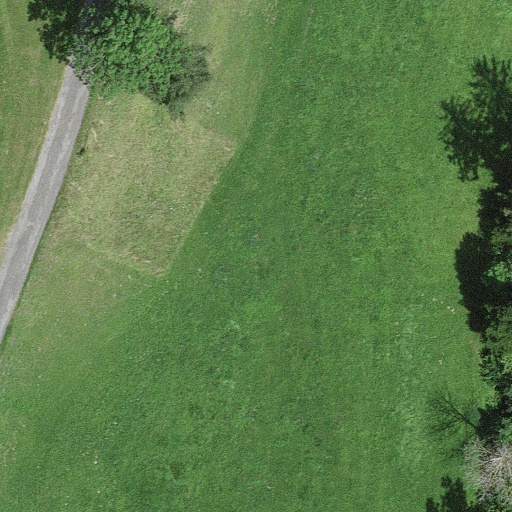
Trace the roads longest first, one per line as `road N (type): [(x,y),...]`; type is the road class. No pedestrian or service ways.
road 1 (track): [(0,309),(102,0)]
road 2 (track): [(278,159),(279,87),(299,0)]
